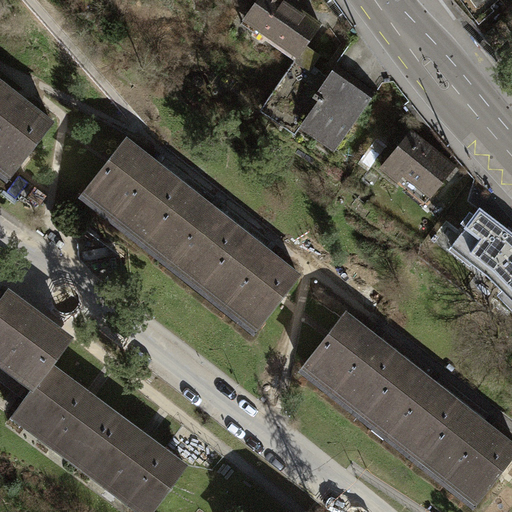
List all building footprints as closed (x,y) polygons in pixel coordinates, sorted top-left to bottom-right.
[(255,0),(243,18),(297,55),(305,45),(319,23),(285,0),(255,0)] [(461,0),(476,20),(497,0),(461,0)] [(295,59),(300,63),(303,59),(312,65),(319,55),(305,45),(297,55),(295,59)] [(337,145),(370,96),(331,69),(327,75),(312,65),(303,59),(300,63),(290,78),(286,76),(263,109),(280,121),(287,111),(337,145)] [(335,63),(331,69),(370,96),(374,90),(335,63)] [(51,122),(0,81),(0,171),(5,176),(27,148),(29,149),(51,122)] [(409,132),(382,167),(398,180),(403,173),(432,196),(454,168),(409,132)] [(83,196),(138,240),(183,185),(125,139),(104,165),(106,167),(83,196)] [(138,240),(195,286),(240,231),(183,185),(138,240)] [(511,229),(480,205),(453,243),(489,272),(511,295),(511,229)] [(296,276),(240,231),(195,286),(249,330),(274,300),(276,301),(296,276)] [(0,298),(0,358),(35,384),(49,366),(70,338),(6,290),(0,298)] [(303,369),(359,413),(403,359),(344,313),(323,339),(326,341),(303,369)] [(359,413),(414,457),(458,402),(403,359),(359,413)] [(14,412),(81,462),(116,415),(49,366),(35,384),(14,412)] [(511,455),(511,444),(458,402),(414,457),(472,502),(492,477),(494,478),(511,455)] [(183,465),(116,415),(81,462),(148,511),(183,465)]
